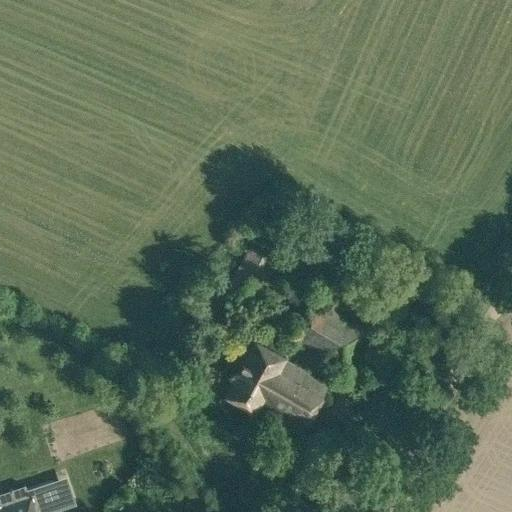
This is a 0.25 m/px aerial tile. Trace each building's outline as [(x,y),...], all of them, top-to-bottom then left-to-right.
[(246,303),(270,255),(248,244),(225,292),(246,303)] [(339,365),(362,324),(315,296),(291,337),(339,365)] [(303,428),(327,384),(281,360),(284,354),(254,338),(224,394),(255,410),(258,404),(303,428)] [(392,406),(407,378),(383,365),(368,393),(392,406)] [(0,492),(0,511),(50,511),(61,509),(51,480),(26,489),(25,484),(0,492)]
